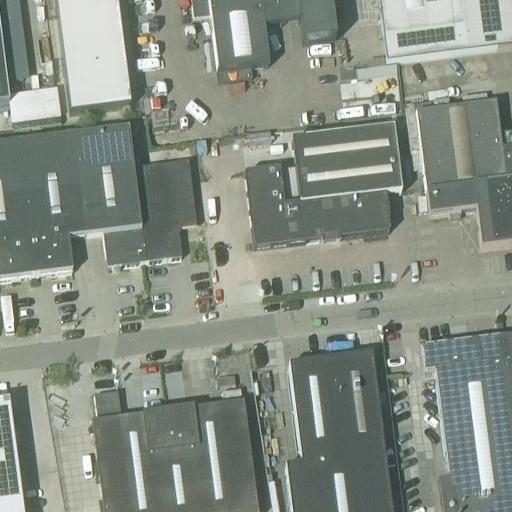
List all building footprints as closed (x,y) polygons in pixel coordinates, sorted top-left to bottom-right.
[(113,0),(52,0),(68,119),(128,111),(113,0)] [(182,0),(191,69),(214,67),(217,87),(250,83),(249,73),(267,70),(262,33),(298,28),(300,49),(334,45),(332,33),(328,0),(182,0)] [(375,0),(378,26),(383,69),(395,67),(511,53),(511,24),(509,0),(375,0)] [(511,248),(511,135),(498,138),(494,106),(477,108),(495,251),(511,248)] [(478,253),(495,251),(477,108),(414,116),(427,220),(447,218),(448,223),(458,222),(459,216),(474,214),(478,253)] [(383,199),(400,197),(392,132),(290,144),(297,208),(282,210),(278,173),(243,178),(252,252),(387,236),(383,199)] [(143,267),(132,173),(126,133),(71,140),(84,240),(101,238),(105,272),(143,267)] [(66,243),(84,240),(71,140),(16,147),(33,281),(70,276),(66,243)] [(0,285),(33,281),(16,147),(0,149),(0,285)] [(176,229),(194,227),(186,166),(132,173),(143,267),(180,262),(176,229)] [(511,340),(501,342),(511,431),(511,340)] [(511,511),(511,431),(501,342),(420,352),(419,353),(423,377),(432,376),(446,483),(436,484),(439,511),(511,511)] [(389,511),(373,385),(370,357),(359,359),(286,368),(299,469),(283,471),(288,511),(389,511)] [(239,394),(221,397),(222,407),(240,404),(239,394)] [(119,421),(116,397),(92,400),(95,424),(119,421)] [(7,406),(0,406),(0,511),(21,511),(18,488),(7,406)] [(101,511),(255,511),(242,407),(192,414),(191,412),(140,419),(141,420),(90,427),(101,511)]
